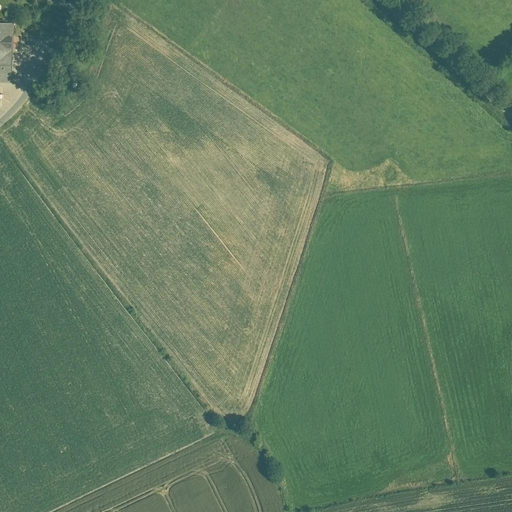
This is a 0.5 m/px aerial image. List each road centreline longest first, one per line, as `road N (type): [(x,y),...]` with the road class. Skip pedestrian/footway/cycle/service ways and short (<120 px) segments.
road 1 (residential): [(377,0),(511,117)]
road 2 (residential): [(0,124),(81,0)]
